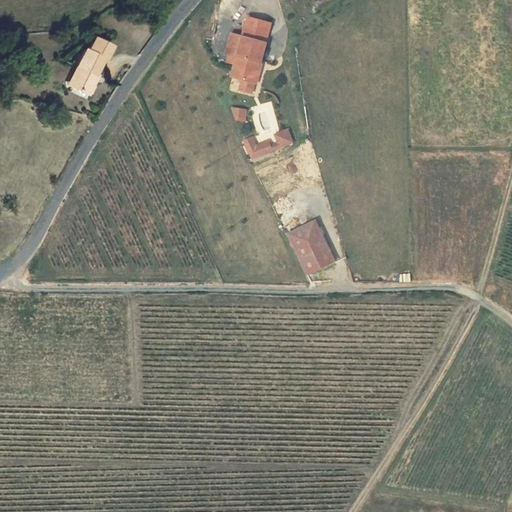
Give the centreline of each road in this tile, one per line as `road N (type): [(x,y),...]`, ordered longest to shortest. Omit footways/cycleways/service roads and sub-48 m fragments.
road 1 (track): [(511,321),(463,290),(440,286),(37,288),(0,279)]
road 2 (track): [(511,176),(473,313),(352,511)]
road 3 (tertiary): [(193,0),(123,86),(33,243),(0,276)]
